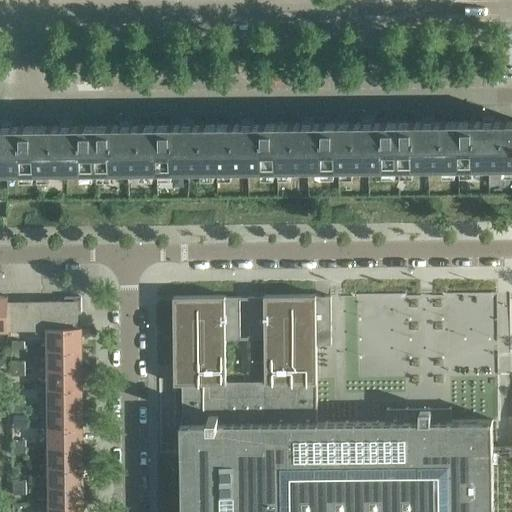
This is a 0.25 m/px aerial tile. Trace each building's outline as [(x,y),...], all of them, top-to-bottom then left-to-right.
[(511,164),(511,121),(457,122),(458,165),(511,164)] [(398,166),(397,122),(337,123),(338,167),(398,166)] [(458,165),(457,122),(397,122),(398,166),(458,165)] [(338,167),(337,123),(277,124),(278,167),(338,167)] [(218,168),(217,124),(157,125),(158,169),(218,168)] [(278,167),(277,124),(217,124),(218,168),(278,167)] [(98,169),(97,125),(37,126),(38,170),(98,169)] [(158,169),(157,125),(97,125),(98,169),(158,169)] [(0,170),(38,170),(37,126),(0,126),(0,170)] [(174,296),(175,383),(183,383),(183,422),(182,422),(182,511),(493,511),(493,419),(491,419),(490,380),(498,380),(497,292),(446,293),(446,295),(431,295),(432,337),(446,337),(447,379),(408,379),(407,337),(422,337),(421,295),(407,295),(407,293),(355,294),(355,296),(341,296),(341,312),(331,312),(331,296),(316,296),(316,294),(265,295),(265,297),(250,297),(250,339),(265,339),(265,381),(226,381),(226,339),(241,339),(240,297),(225,297),(225,295),(174,296)] [(77,328),(77,313),(82,313),(81,297),(66,297),(66,301),(44,302),(45,329),(48,329),(49,340),(47,340),(47,347),(49,347),(49,348),(82,348),(82,327),(77,328)] [(20,329),(20,302),(7,302),(8,329),(20,329)] [(32,329),(32,302),(20,302),(20,329),(32,329)] [(45,329),(44,302),(32,302),(32,329),(45,329)] [(82,368),(82,348),(49,348),(49,360),(47,360),(47,367),(49,367),(49,368),(82,368)] [(82,387),(82,368),(49,368),(49,379),(47,379),(47,386),(49,386),(49,388),(82,387)] [(82,407),(82,387),(49,388),(49,399),(47,399),(47,406),(49,406),(49,407),(82,407)] [(83,426),(82,407),(49,407),(49,419),(47,419),(48,425),(49,425),(49,427),(83,426)] [(83,446),(83,426),(49,427),(50,438),(48,438),(48,445),(50,445),(50,446),(83,446)] [(83,466),(83,446),(50,446),(50,458),(48,458),(48,465),(50,465),(50,466),(83,466)] [(83,485),(83,466),(50,466),(50,477),(48,477),(48,484),(50,484),(50,486),(83,485)] [(83,505),(83,485),(50,486),(50,497),(48,497),(48,504),(50,504),(50,505),(83,505)]
